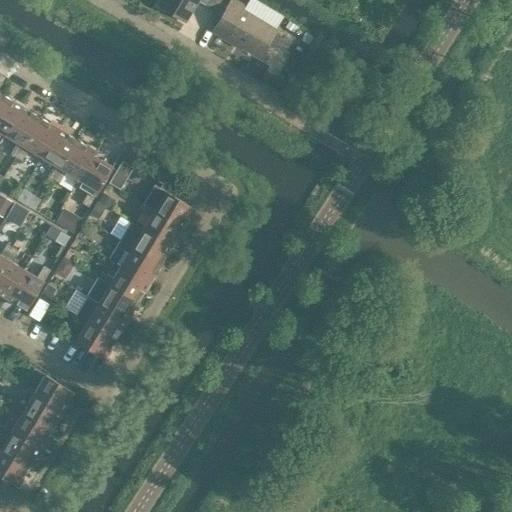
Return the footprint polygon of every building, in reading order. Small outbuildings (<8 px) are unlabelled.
[(185,21),(198,0),(161,0),(158,5),(185,21)] [(207,0),(205,4),(215,10),(217,7),(221,0),(207,0)] [(230,0),(234,0),(236,1),(237,0),(221,0),(217,7),(215,10),(210,18),(217,23),(230,0)] [(276,30),(242,9),(244,6),(236,1),(234,0),(230,0),(216,25),(227,32),(225,35),(260,56),(276,30)] [(22,104),(21,105),(5,94),(4,93),(0,100),(0,130),(5,134),(23,104),(22,104)] [(23,106),(24,105),(23,104),(5,134),(18,142),(11,153),(17,156),(41,115),(40,115),(23,106)] [(22,160),(29,148),(42,156),(60,127),(59,126),(58,127),(42,117),(42,116),(41,115),(17,156),(22,160)] [(55,164),(48,175),(54,178),(78,138),(77,137),(77,138),(60,128),(61,127),(60,127),(42,156),(55,164)] [(66,171),(78,178),(79,179),(94,154),(95,155),(97,150),(79,139),(79,138),(78,138),(54,178),(59,182),(66,171)] [(89,191),(82,202),(89,206),(113,166),(95,155),(94,154),(79,179),(78,178),(75,182),(89,191)] [(121,189),(134,166),(122,159),(109,182),(121,189)] [(195,208),(155,183),(143,203),(184,227),(185,226),(184,226),(195,208)] [(104,192),(99,200),(111,207),(116,199),(104,192)] [(11,201),(0,195),(0,215),(2,217),(11,201)] [(106,206),(99,201),(91,214),(99,218),(106,206)] [(15,203),(9,213),(23,221),(29,211),(15,203)] [(151,215),(143,228),(173,246),(173,245),(173,244),(183,228),(184,227),(143,203),(140,208),(151,215)] [(162,263),(171,246),(172,247),(173,246),(143,228),(132,221),(121,240),(162,264),(162,263)] [(51,225),(46,234),(54,238),(59,229),(51,225)] [(151,282),(150,281),(160,265),(161,266),(162,264),(121,240),(110,258),(121,265),(150,283),(151,282)] [(0,267),(13,246),(7,243),(0,254),(0,253),(0,267)] [(0,293),(6,297),(6,298),(24,268),(12,261),(18,250),(13,246),(0,267),(0,293)] [(64,256),(54,271),(65,278),(75,262),(64,256)] [(8,298),(26,309),(50,269),(44,265),(37,276),(24,268),(6,298),(7,299),(8,298)] [(113,278),(102,271),(99,277),(139,301),(140,300),(139,300),(149,283),(150,284),(150,283),(121,265),(113,278)] [(129,319),(128,318),(138,302),(139,302),(139,301),(99,277),(87,295),(128,320),(129,319)] [(48,283),(42,292),(51,297),(56,288),(48,283)] [(118,337),(117,337),(127,320),(128,321),(128,320),(87,295),(76,314),(117,338),(118,337)] [(105,357),(116,339),(117,338),(76,314),(73,319),(84,326),(76,339),(105,357)] [(75,391),(46,374),(34,393),(64,411),(64,410),(63,410),(75,391)] [(26,406),(15,399),(12,405),(52,430),(53,429),(52,428),(62,412),(63,412),(64,411),(34,393),(26,406)] [(8,410),(19,417),(11,430),(41,448),(42,447),(41,447),(51,430),(52,430),(12,405),(8,410)] [(4,443),(0,440),(0,448),(30,466),(31,466),(30,465),(40,448),(40,449),(41,448),(11,430),(4,443)] [(0,474),(18,485),(29,467),(30,466),(0,448),(0,474)]
